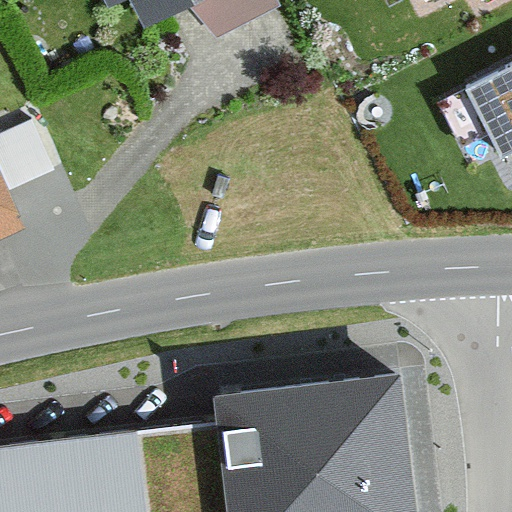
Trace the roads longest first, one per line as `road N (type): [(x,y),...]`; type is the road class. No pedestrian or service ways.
road 1 (tertiary): [(497,265),(272,284),(0,335)]
road 2 (unclassified): [(496,511),(497,265)]
